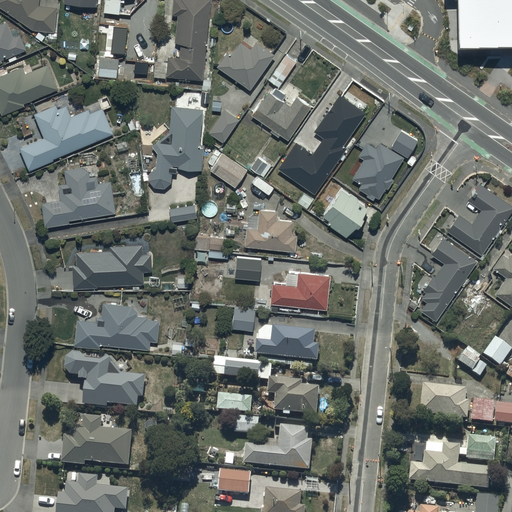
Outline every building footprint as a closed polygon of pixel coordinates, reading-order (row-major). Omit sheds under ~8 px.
[(39,0),(0,0),(0,1),(34,27),(55,29),(58,4),(40,2),(39,0)] [(105,0),(104,12),(120,13),(120,0),(105,0)] [(168,53),(166,73),(204,76),(210,0),(173,0),(173,11),(178,12),(175,40),(181,40),(180,54),(168,53)] [(511,0),(458,0),(459,42),(511,40),(511,0)] [(159,4),(145,3),(142,39),(146,39),(146,37),(152,37),(152,41),(156,41),(159,4)] [(0,59),(3,59),(2,56),(28,46),(22,30),(14,33),(8,19),(0,22),(0,59)] [(229,47),(218,62),(251,86),(276,51),(257,38),(252,45),(241,37),(232,50),(229,47)] [(287,52),(269,77),(280,85),(298,59),(287,52)] [(120,55),(100,53),(98,74),(118,75),(120,55)] [(23,63),(0,72),(0,104),(3,111),(25,102),(25,100),(59,85),(49,60),(26,70),(23,63)] [(270,86),(252,110),(273,125),(271,128),(279,134),(281,131),(289,137),(313,103),(298,91),(291,101),(284,95),(286,92),(276,84),(273,89),(270,86)] [(367,114),(340,95),(314,132),(324,138),(313,154),(296,143),(278,169),(315,194),(346,149),(343,147),(367,114)] [(104,104),(91,109),(89,106),(72,113),(68,102),(59,106),(58,101),(35,110),(44,134),(19,144),(29,168),(55,158),(53,155),(115,130),(104,104)] [(204,105),(172,103),(170,127),(152,142),(159,149),(157,163),(149,168),(149,176),(155,184),(165,185),(172,178),(173,169),(178,169),(178,165),(203,167),(205,144),(201,144),(204,105)] [(225,107),(210,130),(225,140),(240,116),(225,107)] [(418,142),(401,132),(391,148),(408,158),(418,142)] [(364,161),(353,179),(364,187),(361,190),(368,194),(365,197),(372,202),(375,197),(379,199),(405,160),(381,144),(376,151),(367,145),(359,158),(364,161)] [(224,149),(212,167),(236,184),(248,167),(224,149)] [(260,153),(251,164),(264,174),(272,163),(260,153)] [(82,164),(64,167),(66,181),(59,182),(61,197),(43,200),(46,224),(71,221),(71,215),(117,210),(113,178),(98,180),(97,172),(90,172),(89,168),(82,164)] [(459,210),(447,228),(483,251),(511,207),(511,201),(480,180),(468,197),(482,206),(473,219),(459,210)] [(344,183),(324,210),(331,215),(328,220),(347,234),(359,216),(361,217),(367,209),(365,208),(368,204),(360,199),(362,196),(359,194),(359,193),(352,187),(351,188),(344,183)] [(170,204),(172,218),(197,215),(195,201),(170,204)] [(246,242),(297,247),(298,231),(294,231),(295,216),(279,215),(280,206),(260,204),(259,223),(248,222),(246,242)] [(197,231),(195,246),(210,248),(210,245),(223,247),(225,234),(197,231)] [(478,259),(443,234),(431,250),(446,260),(436,274),(433,271),(423,286),(426,288),(422,295),(428,300),(423,308),(436,317),(478,259)] [(77,262),(74,262),(74,285),(98,285),(98,283),(146,282),(145,268),(153,268),(153,251),(143,251),(143,242),(111,242),(111,247),(77,248),(77,262)] [(507,273),(495,289),(511,301),(511,249),(509,253),(503,249),(493,263),(507,273)] [(259,255),(234,253),(232,274),(257,276),(259,255)] [(289,281),(274,279),(270,308),(278,309),(279,299),(328,306),(332,272),(299,267),(299,270),(290,269),(289,281)] [(492,288),(471,274),(456,296),(469,305),(473,300),(481,305),(492,288)] [(178,275),(178,285),(190,286),(190,275),(178,275)] [(133,302),(103,300),(102,313),(96,313),(96,318),(77,316),(76,344),(100,345),(100,341),(150,345),(151,338),(159,339),(161,316),(148,315),(148,313),(138,312),(138,308),(133,302)] [(257,307),(234,304),(232,323),(254,326),(257,307)] [(262,353),(262,360),(313,366),(314,359),(320,360),(322,343),(316,343),(318,328),(274,323),(274,326),(267,325),(260,330),(260,333),(256,333),(256,340),(258,340),(257,353),(262,353)] [(511,345),(496,335),(484,353),(502,365),(511,349),(511,345)] [(470,346),(459,360),(473,370),(481,359),(479,358),(482,354),(470,346)] [(87,378),(84,403),(108,405),(108,402),(139,404),(139,396),(145,397),(147,374),(123,372),(109,354),(104,358),(86,357),(81,351),(74,351),(68,356),(67,366),(71,373),(81,374),(81,378),(87,378)] [(271,379),(271,377),(272,362),(241,359),(240,361),(219,360),(219,371),(238,372),(238,377),(271,379)] [(271,377),(270,392),(276,393),(275,409),(285,410),(285,414),(292,414),(292,412),(319,414),(321,386),(304,384),(304,379),(271,377)] [(467,387),(424,383),(420,411),(470,417),(471,400),(466,399),(467,387)] [(220,393),(219,408),(252,411),(254,396),(220,393)] [(495,400),(474,398),(472,419),(493,420),(495,400)] [(511,403),(499,402),(497,420),(511,421),(511,403)] [(66,434),(63,461),(86,465),(87,460),(129,465),(134,430),(102,426),(104,416),(85,413),(83,423),(73,422),(71,435),(66,434)] [(236,415),(234,431),(259,433),(260,417),(236,415)] [(406,419),(406,428),(427,428),(427,420),(406,419)] [(266,444),(248,443),(246,462),(311,468),(314,439),(309,438),(310,427),(282,424),(281,439),(267,438),(266,444)] [(470,435),(468,458),(496,460),(498,437),(470,435)] [(462,444),(445,442),(444,452),(425,451),(424,463),(413,461),(411,479),(490,488),(493,466),(460,463),(462,444)] [(398,449),(397,460),(409,461),(410,450),(398,449)] [(252,472),(222,469),(221,490),(250,492),(252,472)] [(67,492),(60,492),(57,511),(116,511),(117,508),(127,509),(130,487),(98,484),(99,475),(80,473),(79,482),(68,481),(67,492)] [(306,511),(307,505),(303,504),(304,490),(267,487),(264,511),(306,511)] [(500,511),(501,495),(479,494),(477,511),(500,511)]
